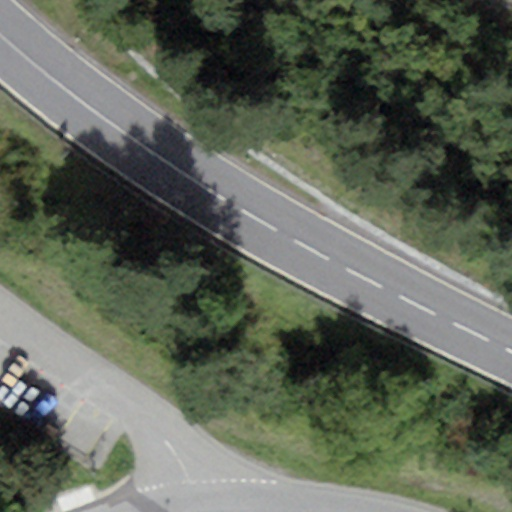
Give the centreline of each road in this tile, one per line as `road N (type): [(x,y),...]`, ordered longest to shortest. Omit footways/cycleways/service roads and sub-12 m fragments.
road 1 (tertiary): [(0,34),(85,107),(203,186),(511,353)]
road 2 (residential): [(201,510),(169,445),(143,416),(0,307)]
